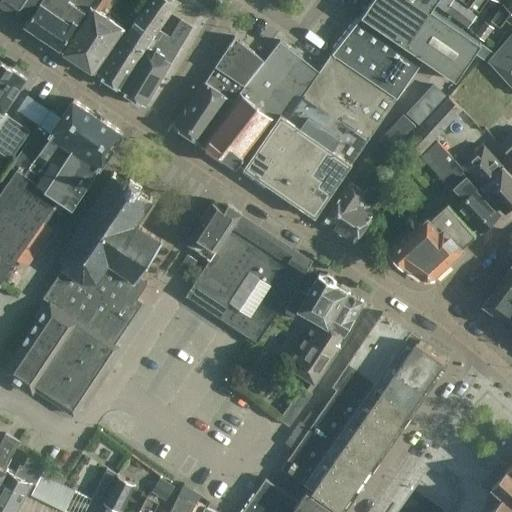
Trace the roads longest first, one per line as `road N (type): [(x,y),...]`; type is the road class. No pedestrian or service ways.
road 1 (residential): [(425,305),(0,30)]
road 2 (residential): [(377,511),(490,358)]
